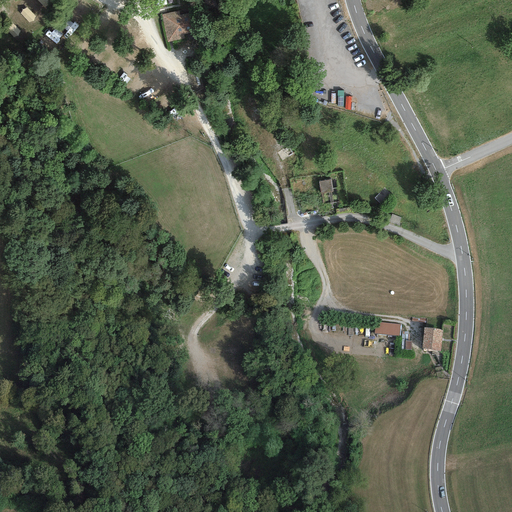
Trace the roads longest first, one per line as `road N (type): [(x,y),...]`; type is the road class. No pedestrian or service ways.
road 1 (tertiary): [(435,172),(457,234),(465,293),(459,373),(437,451),(441,511)]
road 2 (track): [(205,312),(176,290),(148,291),(113,233),(91,227),(76,232),(49,273),(22,353),(0,359)]
road 3 (tertiary): [(352,0),(435,172)]
